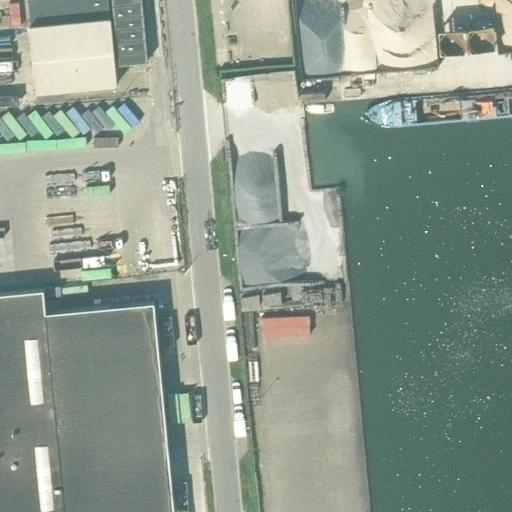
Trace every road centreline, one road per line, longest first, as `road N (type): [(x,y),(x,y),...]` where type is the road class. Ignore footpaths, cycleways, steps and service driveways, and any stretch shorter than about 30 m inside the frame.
road 1 (unclassified): [(228,511),(181,0)]
road 2 (unknown): [(0,186),(196,158)]
